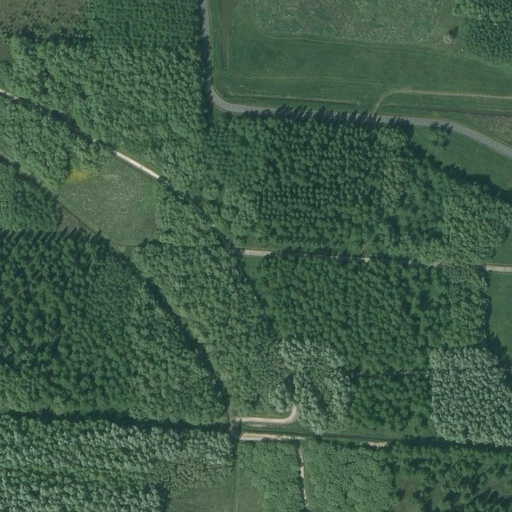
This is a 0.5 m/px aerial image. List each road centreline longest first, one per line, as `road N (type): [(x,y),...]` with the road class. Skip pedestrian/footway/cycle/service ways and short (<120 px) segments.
road 1 (track): [(363,261),(0,237)]
road 2 (track): [(231,424),(214,375),(161,300),(110,244),(0,159)]
road 3 (track): [(359,94),(363,261)]
road 4 (track): [(359,94),(511,104)]
road 5 (track): [(511,271),(363,261)]
road 6 (track): [(241,74),(359,94)]
